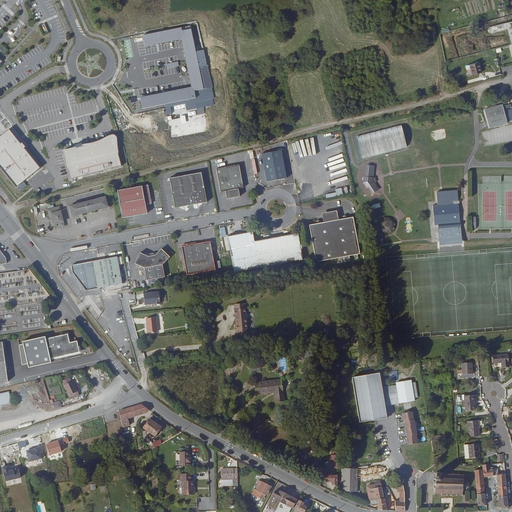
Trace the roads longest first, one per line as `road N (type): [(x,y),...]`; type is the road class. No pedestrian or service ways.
road 1 (unclassified): [(35,256),(261,212)]
road 2 (tertiary): [(138,390),(35,256)]
road 3 (tertiary): [(360,511),(210,439)]
road 4 (residential): [(138,390),(117,404),(0,440)]
road 5 (track): [(336,123),(311,0)]
